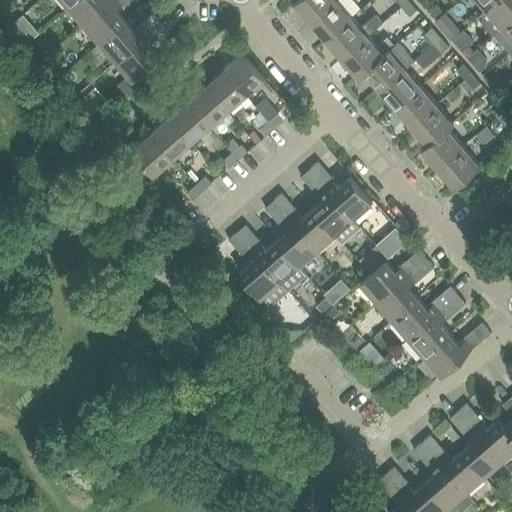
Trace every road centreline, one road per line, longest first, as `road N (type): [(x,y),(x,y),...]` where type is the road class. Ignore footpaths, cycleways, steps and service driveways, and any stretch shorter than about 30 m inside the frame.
road 1 (residential): [(280,355),(367,448),(511,323)]
road 2 (residential): [(330,114),(511,300)]
road 3 (residential): [(203,230),(330,114)]
road 4 (residential): [(243,0),(330,114)]
